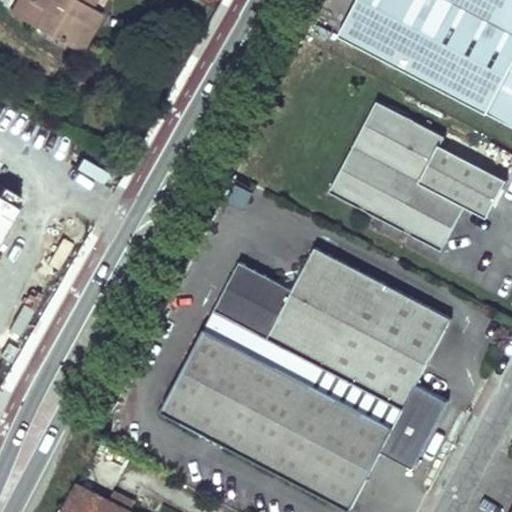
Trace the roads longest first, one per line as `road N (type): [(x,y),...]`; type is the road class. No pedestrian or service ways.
road 1 (secondary): [(0,488),(258,0)]
road 2 (residential): [(511,388),(448,511)]
